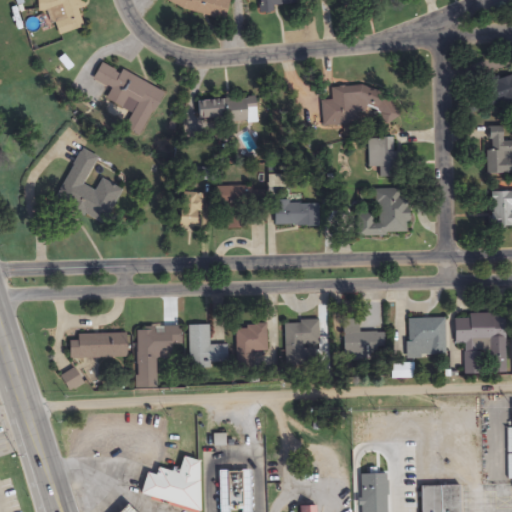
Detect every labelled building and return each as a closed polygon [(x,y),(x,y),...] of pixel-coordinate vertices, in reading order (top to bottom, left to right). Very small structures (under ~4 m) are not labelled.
[(33,0),(37,15),(50,12),(56,35),(80,29),(75,9),(78,8),(76,0),(33,0)] [(222,20),(226,0),(165,0),(164,7),(222,20)] [(255,0),(257,14),(273,13),(272,3),(297,2),(296,0),(255,0)] [(160,92),(119,71),(118,73),(99,63),(87,87),(121,104),(124,98),(135,104),(122,129),(137,137),(160,92)] [(511,75),(480,83),(485,107),(511,100),(511,75)] [(325,126),(357,125),(357,114),(366,114),(365,88),(324,88),(325,126)] [(192,120),(235,120),(235,101),(192,101),(192,120)] [(503,127),(488,126),(484,170),(510,172),(511,149),(511,143),(501,143),(503,127)] [(365,139),(364,169),(376,169),(376,178),(396,179),(397,153),(391,152),(391,139),(365,139)] [(52,202),(87,219),(90,211),(104,218),(119,189),(98,180),(93,192),(81,186),(95,157),(78,149),(52,202)] [(260,188),(214,188),(214,205),(260,205),(260,188)] [(353,236),(403,235),(402,190),(373,191),(373,214),(353,215),(353,236)] [(511,192),(488,192),(488,229),(511,228),(511,192)] [(177,226),(200,225),(199,193),(176,194),(177,226)] [(271,203),(271,227),(316,227),(316,203),(271,203)] [(462,374),(475,375),(475,347),(486,347),(486,373),(501,373),(502,315),(464,314),(464,318),(451,318),(450,344),(463,344),(462,374)] [(442,319),(403,319),(403,357),(442,357),(442,319)] [(381,333),(356,333),(356,321),(341,320),(340,356),(381,356),(381,333)] [(317,321),(282,321),(282,366),(304,366),(304,346),(317,346),(317,321)] [(225,345),(206,345),(206,325),(186,325),(186,368),(225,368),(225,345)] [(233,368),(247,368),(248,352),(265,353),(265,326),(233,325),(233,368)] [(177,345),(177,327),(134,328),(135,388),(154,388),(154,356),(168,356),(168,346),(177,345)] [(123,358),(122,336),(67,337),(67,359),(123,358)] [(58,378),(67,392),(80,384),(71,370),(58,378)] [(191,511),(203,464),(178,457),(174,473),(154,468),(152,476),(142,473),(136,497),(191,511)] [(217,471),(216,511),(226,511),(237,511),(236,511),(246,511),(247,471),(217,471)] [(459,511),(459,486),(416,486),(416,511),(459,511)]
